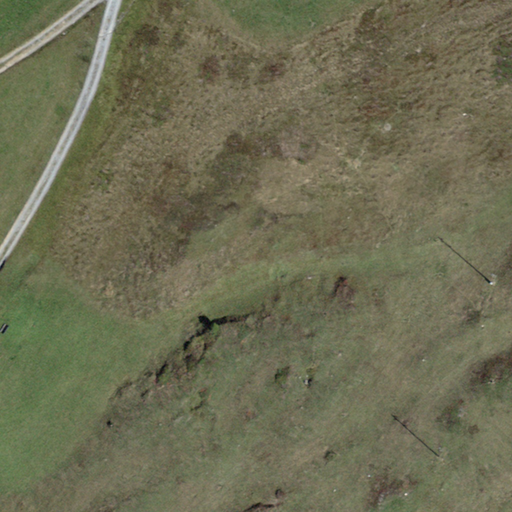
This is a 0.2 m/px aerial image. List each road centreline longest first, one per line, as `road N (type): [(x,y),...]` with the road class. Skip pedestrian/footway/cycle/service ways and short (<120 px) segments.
road 1 (track): [(120,0),(38,204),(0,264)]
road 2 (track): [(118,3),(0,64)]
